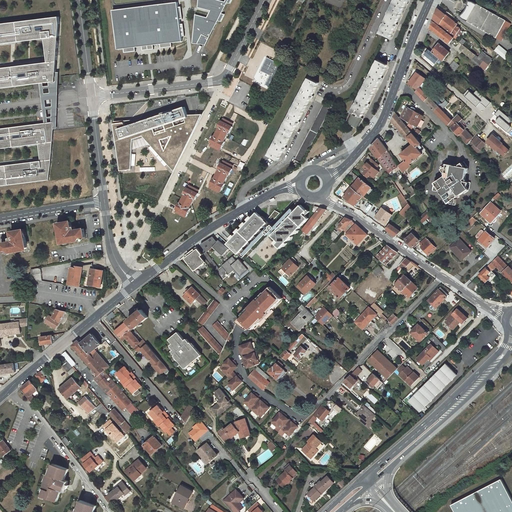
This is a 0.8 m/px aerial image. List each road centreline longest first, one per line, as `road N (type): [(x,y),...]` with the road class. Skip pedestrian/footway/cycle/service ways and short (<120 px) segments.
road 1 (tertiary): [(511,333),(441,411),(363,477)]
road 2 (secondary): [(133,286),(208,229),(299,187)]
road 3 (tertiary): [(391,469),(511,350)]
road 4 (unclassified): [(324,194),(442,277)]
road 5 (unclassified): [(217,80),(163,202)]
road 6 (unknown): [(96,316),(170,409),(181,410)]
road 7 (unclassified): [(217,80),(91,96)]
road 8 (secondary): [(96,316),(0,398)]
road 9 (secondary): [(396,84),(374,132),(325,177)]
